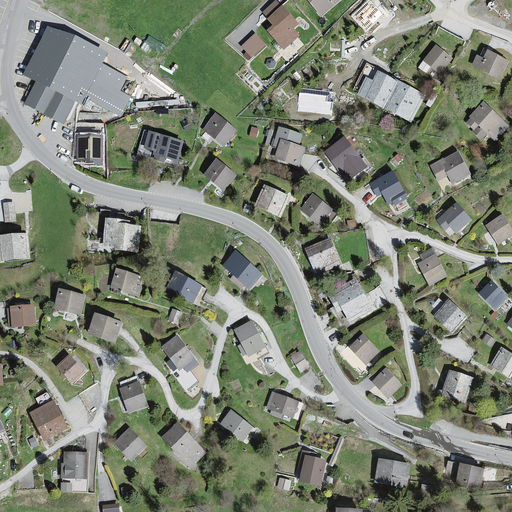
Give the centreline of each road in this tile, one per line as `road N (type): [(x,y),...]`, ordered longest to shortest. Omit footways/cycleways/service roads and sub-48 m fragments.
road 1 (residential): [(0,492),(96,424),(115,369),(131,363),(154,370),(178,413),(201,409),(237,315),(253,316),(283,371),(307,390),(346,390)]
road 2 (tertiary): [(346,390),(266,240),(233,219),(64,172),(31,143),(11,105)]
road 3 (residential): [(377,417),(405,406),(414,390),(396,282),(398,242),(414,235),(472,257),(511,259)]
road 4 (tertiary): [(511,458),(377,417)]
